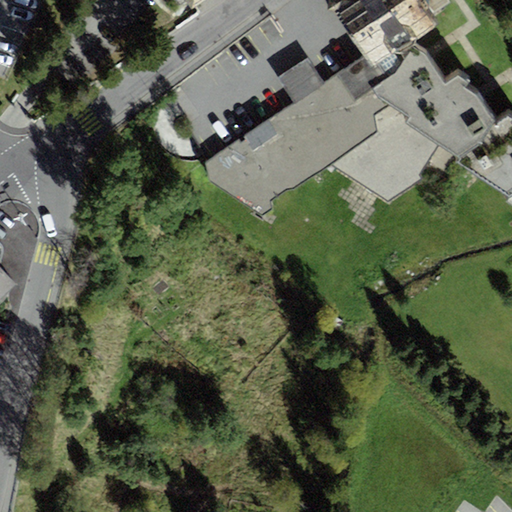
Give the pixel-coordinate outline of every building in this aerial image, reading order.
[(185,0),(191,9),(205,0),(185,0)] [(364,55),(373,67),(411,42),(436,25),(419,0),(337,0),(330,5),(364,55)] [(396,74),(415,47),(411,42),(373,67),(364,55),(325,82),(309,58),(293,70),(280,78),(294,104),(210,160),(207,163),(210,180),(263,215),(273,209),(271,200),(287,190),(295,189),(332,164),(389,202),(423,179),(421,175),(438,146),(423,135),(407,124),(409,117),(380,98),(373,89),(396,74)] [(423,135),(464,89),(469,84),(458,76),(445,85),(426,55),(415,47),(396,74),(373,89),(380,98),(409,117),(407,124),(423,135)] [(478,176),(511,133),(511,118),(509,116),(495,126),(477,97),(464,89),(423,135),(438,146),(461,158),(458,163),(478,176)] [(511,133),(478,176),(511,199),(506,203),(511,206),(511,133)] [(0,301),(15,287),(0,268),(0,301)]
